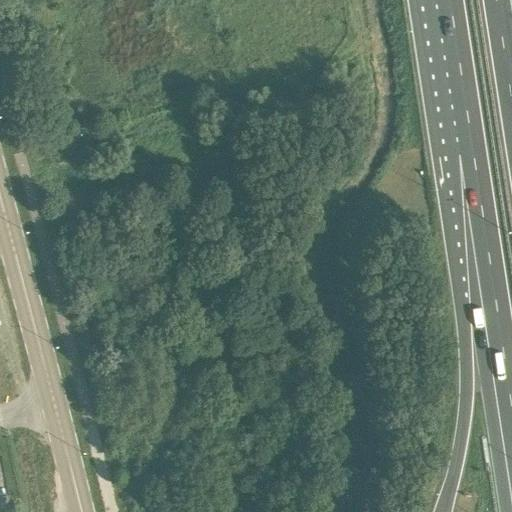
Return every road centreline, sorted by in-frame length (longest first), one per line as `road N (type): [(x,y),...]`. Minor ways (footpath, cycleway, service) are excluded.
road 1 (motorway): [(441,0),(490,320)]
road 2 (tertiary): [(74,511),(0,216)]
road 3 (unknown): [(455,88),(446,203),(457,294)]
road 4 (motorway): [(490,320),(442,511)]
road 5 (motorway): [(490,320),(511,459)]
